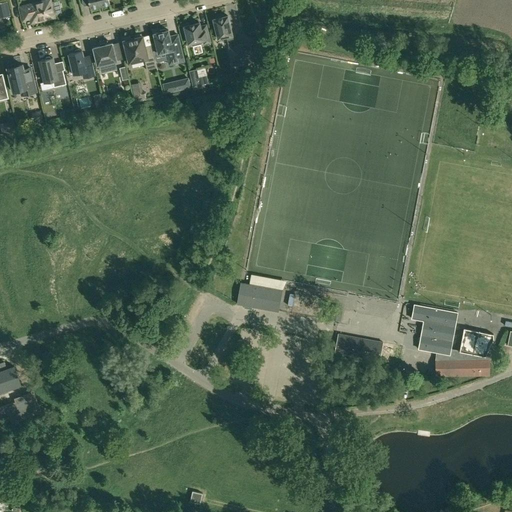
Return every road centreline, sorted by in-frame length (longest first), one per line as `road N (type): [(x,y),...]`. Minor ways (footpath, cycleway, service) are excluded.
road 1 (residential): [(0,49),(213,0)]
road 2 (track): [(511,373),(438,400),(321,419)]
